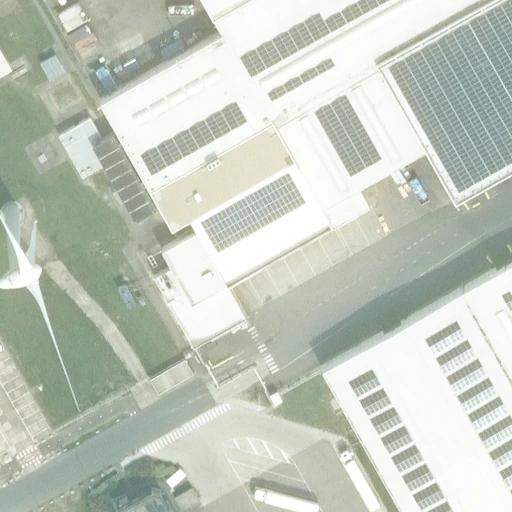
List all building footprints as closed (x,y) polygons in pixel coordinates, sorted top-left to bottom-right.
[(77,0),(57,0),(55,1),(63,20),(82,11),(77,0)] [(511,0),(204,0),(221,29),(99,98),(119,133),(115,135),(113,130),(101,137),(91,143),(103,164),(134,218),(155,206),(119,141),(122,139),(176,233),(189,226),(191,229),(194,227),(194,228),(161,247),(170,264),(153,274),(193,344),(245,315),(226,281),(331,221),(321,203),(424,145),(453,197),(511,163),(511,0)] [(97,69),(151,40),(140,20),(109,37),(115,47),(92,59),(97,69)] [(40,62),(50,79),(63,71),(53,54),(40,62)] [(82,176),(103,164),(91,143),(101,137),(98,131),(95,125),(89,116),(58,134),(82,176)] [(4,209),(4,212),(4,214),(4,216),(6,218),(8,220),(10,221),(12,221),(14,221),(17,220),(18,218),(20,216),(20,214),(20,212),(20,209),(18,207),(17,206),(14,205),(12,204),(10,205),(8,206),(6,207),(4,209)] [(511,511),(511,256),(320,365),(402,511),(511,511)] [(173,511),(160,489),(151,486),(116,506),(119,511),(173,511)]
